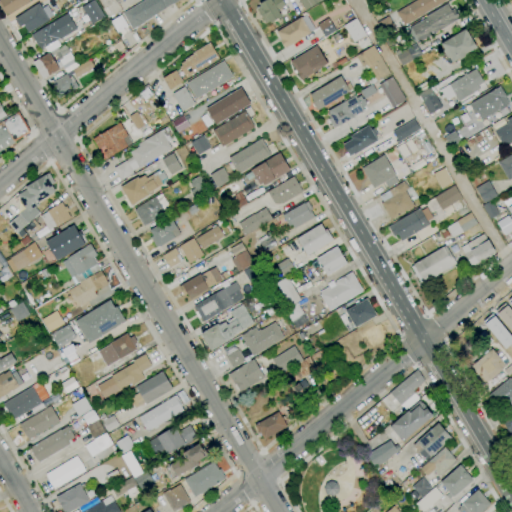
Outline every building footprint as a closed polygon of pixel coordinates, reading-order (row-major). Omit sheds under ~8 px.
[(8,14),(5,14),(0,6),(0,0),(29,0),(30,1),(8,14)] [(90,24),(103,17),(94,0),(91,0),(81,6),(90,24)] [(179,0),(131,28),(122,13),(143,0),(179,0)] [(266,24),(256,8),(260,6),(259,4),(265,0),(282,0),(286,5),(278,10),(281,16),(270,23),(270,21),(266,24)] [(322,0),(306,10),(299,0),(322,0)] [(446,0),(404,25),(396,12),(416,0),(446,0)] [(29,33),(24,25),(20,27),(14,19),(39,3),(49,20),(29,33)] [(414,43),(407,30),(411,28),(411,27),(426,18),(426,16),(447,4),(451,10),(455,8),(460,18),(419,42),(419,40),(414,43)] [(48,53),(45,48),(41,50),(38,45),(37,45),(31,35),(67,13),(77,29),(58,41),(60,45),(48,53)] [(383,35),(376,23),(388,16),(395,28),(383,35)] [(285,48),(280,40),(281,39),(277,32),(301,17),(311,32),(285,48)] [(325,37),(318,25),(328,18),(336,30),(325,37)] [(343,25),(353,42),(365,35),(355,18),(343,25)] [(452,63),(449,57),(447,58),(443,51),(445,50),(441,44),(466,29),(477,48),(468,53),(469,54),(459,60),(459,59),(452,63)] [(402,66),(396,55),(397,54),(395,52),(400,49),(401,52),(416,43),(422,54),(402,66)] [(43,79),(33,62),(49,52),(58,47),(59,48),(65,44),(74,58),(79,65),(67,73),(63,66),(59,68),(60,69),(43,79)] [(218,60),(210,44),(176,60),(184,76),(218,60)] [(302,80),(291,62),(317,45),(328,64),(314,72),(302,80)] [(370,85),(363,73),(370,69),(367,65),(363,67),(356,56),(374,45),(390,73),(370,85)] [(77,78),(73,70),(80,66),(80,65),(90,59),(95,68),(77,78)] [(196,99),(187,83),(223,61),(233,77),(196,99)] [(458,101),(449,84),(463,76),(463,74),(466,72),(467,74),(476,68),(484,82),(477,86),(479,89),(458,101)] [(181,83),(175,70),(162,77),(168,90),(181,83)] [(59,99),(56,94),(59,93),(53,82),(67,74),(69,78),(72,76),(78,87),(59,99)] [(318,111),(312,101),(313,101),(309,95),(341,76),(346,85),(349,82),(353,88),(349,90),(350,91),(320,109),(318,111)] [(392,108),(378,85),(392,76),(406,100),(392,108)] [(333,128),(328,119),(330,118),(327,113),(329,112),(328,111),(344,101),(344,102),(355,95),(357,98),(361,95),(363,99),(364,98),(360,91),(372,84),(376,92),(365,99),(367,103),(365,104),(366,106),(362,108),(364,110),(353,117),(337,127),(337,126),(333,128)] [(482,120),(478,113),(476,114),(470,104),(488,93),(486,90),(490,88),(492,91),(500,86),(506,96),(505,96),(510,103),(506,105),(507,106),(503,109),(503,107),(482,120)] [(182,111),(172,94),(184,87),(194,104),(182,111)] [(216,125),(212,119),(211,120),(208,116),(210,115),(206,109),(241,87),(251,104),(216,125)] [(425,106),(418,95),(430,88),(437,99),(425,106)] [(137,130),(129,116),(137,111),(145,125),(137,130)] [(222,147),(212,131),(245,111),(255,127),(222,147)] [(0,123),(19,112),(31,132),(14,142),(15,143),(0,150),(0,123)] [(511,140),(503,146),(494,130),(508,122),(506,119),(511,115),(511,140)] [(399,142),(392,131),(414,119),(420,129),(409,135),(410,136),(399,142)] [(107,158),(104,152),(107,150),(104,146),(99,149),(93,139),(120,123),(128,135),(123,138),(127,146),(107,158)] [(350,156),(343,145),(352,139),(350,136),(368,125),(371,130),(374,128),(377,134),(375,136),(378,141),(355,154),(354,153),(350,156)] [(121,180),(114,168),(132,157),(130,152),(139,146),(137,144),(161,130),(161,131),(167,128),(173,138),(168,142),(172,148),(139,168),(139,167),(132,171),(133,173),(121,180)] [(450,146),(445,137),(455,131),(461,140),(450,146)] [(198,155),(190,143),(203,135),(211,147),(198,155)] [(238,174),(228,158),(261,138),(271,155),(238,174)] [(426,154),(421,145),(428,142),(433,150),(426,154)] [(247,181),(244,176),(251,171),(251,170),(255,168),(255,167),(280,152),(291,170),(264,185),(263,182),(259,184),(255,176),(247,181)] [(171,175),(162,160),(173,153),(182,168),(171,175)] [(511,178),(508,181),(498,162),(511,153),(511,178)] [(388,188),(384,181),(374,188),(362,168),(377,159),(384,155),(393,170),(392,170),(395,175),(394,176),(398,182),(388,188)] [(217,187),(210,175),(222,167),(230,180),(217,187)] [(441,188),(433,173),(445,167),(452,182),(441,188)] [(132,205),(121,187),(138,177),(139,178),(145,175),(146,178),(159,170),(161,173),(163,172),(168,181),(158,187),(151,191),(152,193),(132,205)] [(27,212),(17,195),(26,189),(25,187),(48,173),(54,183),(51,184),(56,191),(37,203),(38,205),(27,212)] [(196,200),(190,190),(194,188),(194,187),(193,188),(190,183),(191,183),(190,181),(200,175),(210,192),(196,200)] [(267,192),(294,176),(302,191),(282,203),(281,204),(280,204),(279,204),(278,204),(277,203),(276,203),(275,203),(274,203),(267,192)] [(485,203),(475,188),(488,180),(497,196),(491,200),(485,203)] [(391,220),(381,203),(383,202),(379,196),(404,181),(409,188),(410,187),(417,198),(412,201),(414,206),(391,220)] [(246,194),(242,189),(252,182),(256,187),(246,194)] [(443,209),(435,197),(455,185),(462,197),(443,209)] [(235,210),(231,203),(234,202),(232,198),(235,196),(234,195),(240,191),(247,203),(235,210)] [(144,226),(134,210),(137,208),(136,208),(155,196),(156,197),(162,193),(171,209),(165,212),(166,213),(144,226)] [(511,215),(502,200),(509,195),(511,199),(511,215)] [(491,200),(499,213),(490,219),(482,205),(485,203),(491,200)] [(294,229),(291,224),(289,225),(283,215),(304,203),(307,201),(312,209),(311,210),(315,217),(294,229)] [(31,236),(24,229),(34,219),(39,224),(43,221),(42,220),(43,220),(40,216),(47,212),(47,211),(61,202),(64,207),(66,205),(69,211),(67,212),(71,218),(57,227),(56,226),(55,227),(56,228),(51,231),(50,229),(49,230),(46,226),(41,229),(40,227),(36,232),(35,231),(31,236)] [(191,215),(187,209),(194,204),(198,210),(191,215)] [(244,236),(241,231),(243,230),(239,223),(245,219),(244,219),(254,213),(254,214),(265,207),(272,219),(252,232),(251,231),(244,236)] [(22,237),(17,232),(17,233),(9,223),(23,211),(26,214),(30,211),(31,212),(35,208),(40,213),(22,229),(26,233),(22,237)] [(402,241),(398,234),(394,236),(388,226),(419,208),(429,225),(402,241)] [(452,238),(446,227),(456,221),(471,212),(478,223),(463,232),(452,238)] [(157,248),(150,237),(153,235),(149,230),(171,217),(181,234),(160,247),(159,246),(157,248)] [(307,256),(297,238),(321,224),(324,230),(326,229),(333,240),(307,256)] [(57,261),(46,241),(74,225),(85,245),(57,261)] [(196,238),(217,226),(223,237),(218,240),(218,241),(215,243),(215,242),(202,249),(196,238)] [(443,238),(440,233),(442,232),(441,230),(444,229),(445,231),(446,230),(449,235),(443,238)] [(259,257),(256,251),(262,247),(260,243),(259,243),(257,240),(266,235),(265,233),(269,231),(272,235),(278,247),(259,257)] [(35,242),(30,237),(34,233),(39,238),(35,242)] [(472,266),(461,247),(483,233),(487,240),(488,240),(496,252),(494,253),(495,254),(489,257),(488,257),(472,266)] [(24,246),(20,241),(26,235),(31,240),(24,246)] [(204,255),(189,264),(184,256),(183,257),(178,248),(179,247),(179,246),(193,238),(204,255)] [(238,272),(231,260),(234,256),(230,249),(241,242),(254,262),(238,272)] [(41,256),(34,243),(5,260),(12,273),(41,256)] [(76,284),(71,278),(62,262),(68,259),(67,258),(90,244),(97,255),(94,257),(98,263),(97,264),(100,269),(76,284)] [(453,253),(450,247),(455,244),(459,250),(453,253)] [(327,276),(317,259),(337,246),(347,263),(327,276)] [(421,284),(411,266),(413,265),(413,264),(443,246),(444,247),(446,246),(456,263),(424,282),(421,284)] [(170,268),(162,255),(175,248),(183,261),(170,268)] [(283,277),(276,265),(288,258),(295,270),(283,277)] [(0,283),(0,271),(1,271),(0,270),(7,265),(13,276),(0,283)] [(255,292),(243,271),(253,265),(266,285),(255,292)] [(45,278),(41,271),(47,267),(51,274),(45,278)] [(191,299),(187,293),(184,296),(179,287),(200,274),(201,276),(209,271),(215,267),(220,275),(225,271),(228,276),(222,280),(222,279),(208,287),(209,288),(191,299)] [(81,306),(77,300),(75,301),(73,298),(69,301),(67,297),(70,294),(68,291),(80,284),(79,283),(94,274),(100,270),(109,284),(101,289),(100,288),(94,291),(97,296),(81,306)] [(329,311),(320,294),(321,294),(320,292),(329,286),(330,289),(335,286),(334,283),(336,282),(336,281),(352,272),(363,291),(329,311)] [(203,322),(201,317),(199,318),(195,312),(197,311),(194,306),(224,288),(221,283),(231,277),(234,282),(235,281),(240,290),(238,291),(242,298),(234,303),(234,304),(203,322)] [(284,310),(270,286),(283,279),(285,282),(289,280),(300,300),(284,310)] [(22,288),(19,284),(26,280),(28,284),(22,288)] [(29,312),(23,301),(27,298),(34,309),(29,312)] [(355,328),(351,322),(349,323),(347,318),(346,315),(347,314),(345,311),(367,298),(377,315),(355,328)] [(89,343),(76,321),(110,300),(115,308),(117,306),(126,321),(89,343)] [(17,322),(10,309),(22,302),(30,314),(17,322)] [(296,329),(285,310),(297,303),(308,321),(296,329)] [(211,351),(201,333),(218,323),(219,325),(225,321),(227,324),(229,324),(227,321),(233,317),(230,312),(243,304),(254,323),(234,335),(234,337),(211,351)] [(496,314),(511,332),(511,312),(506,305),(496,314)] [(49,332),(42,319),(56,311),(64,323),(49,332)] [(255,324),(253,320),(259,316),(261,321),(255,324)] [(484,323),(504,349),(511,342),(511,338),(494,316),(484,323)] [(253,356),(247,346),(246,346),(244,343),(245,342),(241,336),(249,331),(248,330),(250,329),(251,330),(255,327),(257,331),(260,329),(260,330),(275,321),(278,327),(279,326),(280,328),(279,329),(284,338),(253,356)] [(50,334),(57,347),(75,337),(68,324),(50,334)] [(107,366),(98,351),(110,344),(110,343),(127,333),(130,338),(133,336),(137,342),(134,344),(137,349),(119,359),(107,366)] [(61,350),(73,343),(82,359),(71,366),(61,350)] [(233,368),(225,356),(227,355),(224,349),(234,344),(237,349),(243,358),(248,355),(250,359),(246,362),(245,361),(233,368)] [(281,374),(272,360),(294,346),(303,360),(281,374)] [(485,383),(477,374),(471,366),(483,356),(482,355),(491,347),(501,359),(506,366),(502,369),(488,380),(489,380),(485,383)] [(0,360),(11,353),(17,362),(2,370),(0,371),(0,360)] [(104,398),(97,386),(112,377),(111,376),(134,363),(133,361),(145,354),(152,366),(141,372),(145,379),(133,385),(132,383),(119,390),(119,389),(104,398)] [(302,378),(295,365),(310,356),(317,369),(302,378)] [(240,392),(239,390),(238,390),(235,385),(236,384),(235,384),(234,385),(228,374),(254,359),(265,378),(240,392)] [(405,411),(390,392),(417,369),(424,381),(413,391),(420,398),(405,411)] [(0,398),(0,374),(3,373),(4,374),(10,370),(12,374),(16,371),(23,383),(19,386),(0,398)] [(135,409),(129,399),(134,396),(131,391),(136,388),(136,387),(163,371),(173,389),(146,404),(145,403),(135,409)] [(67,394),(61,384),(73,377),(79,387),(67,394)] [(511,401),(501,411),(488,396),(510,378),(511,380),(511,401)] [(298,393),(293,386),(299,382),(299,383),(304,379),(309,386),(298,393)] [(15,419),(11,412),(9,413),(3,404),(32,386),(40,381),(50,396),(41,401),(42,403),(15,419)] [(148,432),(139,417),(143,415),(143,414),(145,413),(146,413),(169,399),(168,399),(171,397),(172,398),(174,396),(183,411),(158,426),(159,427),(155,429),(154,428),(148,432)] [(79,417),(71,405),(84,397),(92,409),(79,417)] [(402,441),(390,427),(392,425),(391,424),(421,400),(427,407),(433,416),(405,439),(402,441)] [(28,440),(19,424),(51,406),(60,421),(28,440)] [(264,439),(261,433),(259,434),(254,425),(278,412),(282,417),(284,416),(285,419),(284,420),(287,427),(264,439)] [(108,432),(102,422),(102,421),(100,417),(104,414),(107,419),(113,415),(119,426),(108,432)] [(511,414),(501,418),(509,436),(511,434),(511,414)] [(93,438),(86,427),(97,419),(105,431),(93,438)] [(426,460),(421,454),(419,455),(416,451),(417,450),(413,445),(438,423),(451,438),(426,460)] [(167,454),(157,437),(174,426),(175,427),(176,426),(179,431),(189,425),(197,438),(184,446),(183,445),(167,454)] [(39,462),(34,456),(30,447),(61,429),(70,444),(39,462)] [(101,451),(94,440),(105,432),(113,444),(101,451)] [(121,453),(115,443),(128,435),(134,445),(121,453)] [(375,467),(367,455),(390,441),(394,447),(398,445),(400,448),(387,460),(375,467)] [(177,476),(176,475),(172,478),(166,468),(170,465),(175,462),(174,460),(183,455),(182,454),(200,443),(207,456),(198,462),(199,464),(192,468),(177,476)] [(438,476),(433,470),(427,476),(420,468),(445,447),(456,460),(438,476)] [(55,489),(50,483),(45,473),(76,455),(82,464),(86,471),(55,489)] [(195,497),(184,480),(214,462),(218,469),(219,468),(225,478),(207,489),(208,490),(201,495),(200,494),(195,497)] [(449,499),(445,495),(449,492),(440,482),(460,465),(473,480),(453,497),(452,496),(449,499)] [(112,487),(105,475),(116,469),(123,481),(112,487)] [(141,489),(133,478),(146,470),(153,481),(141,489)] [(129,497),(126,492),(116,497),(111,489),(132,477),(137,485),(134,486),(138,492),(129,497)] [(421,497),(412,486),(422,477),(431,488),(421,497)] [(331,496),(326,494),(324,489),(326,483),(331,481),(336,483),(339,489),(337,494),(331,496)] [(69,511),(64,511),(56,498),(79,484),(89,501),(69,511)] [(185,505),(185,507),(181,509),(180,508),(173,511),(162,493),(169,489),(170,490),(180,484),(190,502),(185,505)] [(424,511),(420,511),(422,511),(415,503),(435,486),(443,495),(424,511)] [(481,511),(464,511),(463,511),(459,511),(457,510),(460,508),(459,506),(462,504),(462,503),(478,489),(491,504),(481,511)] [(100,501),(102,500),(111,495),(121,511),(80,511),(79,508),(97,497),(100,501)]
